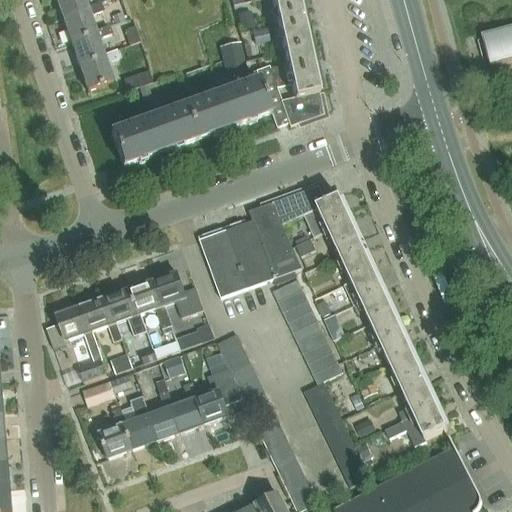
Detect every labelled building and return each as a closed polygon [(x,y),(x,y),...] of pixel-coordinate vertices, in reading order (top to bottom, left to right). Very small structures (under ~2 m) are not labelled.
[(87,13),(86,10),(82,0),(55,0),(62,21),(87,13)] [(271,0),(286,65),(268,71),(267,69),(260,71),(265,83),(273,80),(281,105),(294,102),(319,97),(297,0),(271,0)] [(95,37),(95,34),(89,18),(103,13),(100,5),(86,10),(87,13),(62,21),(71,46),(95,37)] [(122,13),(112,16),(115,23),(125,20),(122,13)] [(239,16),(243,29),(254,26),(250,13),(239,16)] [(58,45),(69,41),(63,25),(53,29),(58,45)] [(135,28),(124,32),(130,48),(141,44),(135,28)] [(108,29),(95,34),(95,37),(71,46),(79,70),(103,61),(103,58),(98,43),(111,38),(108,29)] [(511,29),(482,38),(491,70),(511,64),(511,29)] [(255,47),(271,43),(268,31),(253,35),(255,47)] [(245,72),(239,44),(219,49),(226,77),(245,72)] [(87,94),(112,85),(106,66),(119,62),(116,53),(103,58),(103,61),(79,70),(87,94)] [(260,71),(255,73),(258,83),(271,116),(276,130),(276,131),(288,127),(289,130),(323,118),(319,97),(294,102),(281,105),(273,80),(265,83),(260,71)] [(147,88),(153,86),(148,73),(124,82),(128,95),(138,91),(147,88)] [(258,83),(110,136),(122,170),(271,116),(258,83)] [(147,88),(138,91),(139,93),(143,104),(152,101),(148,89),(147,88)] [(318,212),(328,208),(327,207),(319,190),(250,215),(253,224),(252,225),(274,283),(295,275),(303,272),(283,228),(303,219),(318,212)] [(340,201),(327,207),(328,208),(318,212),(303,219),(313,241),(328,234),(353,287),(345,290),(359,319),(366,316),(414,420),(385,433),(388,441),(406,433),(413,448),(447,433),(340,201)] [(227,234),(247,293),(274,283),(252,225),(227,234)] [(200,244),(221,302),(247,293),(227,234),(200,244)] [(302,260),(316,254),(312,243),(297,249),(302,260)] [(373,255),(388,287),(401,280),(386,249),(373,255)] [(274,283),(276,289),(297,281),(295,275),(274,283)] [(178,277),(153,286),(162,310),(166,309),(177,305),(183,322),(204,314),(196,292),(185,296),(178,277)] [(278,305),(303,294),(298,283),(273,295),(278,305)] [(172,325),(166,309),(162,310),(153,286),(129,294),(138,319),(142,317),(157,312),(173,356),(181,353),(172,325)] [(129,294),(105,303),(114,327),(117,326),(129,322),(135,340),(148,335),(148,334),(142,317),(138,319),(129,294)] [(283,316),(308,304),(303,294),(278,305),(283,316)] [(123,342),(117,326),(114,327),(105,303),(81,311),(90,336),(93,335),(108,329),(114,346),(123,342)] [(288,326),(313,314),(308,304),(283,316),(288,326)] [(318,308),(324,319),(331,315),(326,304),(318,308)] [(90,336),(81,311),(57,320),(60,328),(66,344),(84,338),(94,365),(102,363),(103,362),(99,351),(93,335),(90,336)] [(293,337),(318,325),(313,314),(288,326),(293,337)] [(298,347),(323,335),(318,325),(293,337),(298,347)] [(202,345),(214,341),(209,327),(197,331),(202,345)] [(55,353),(67,349),(66,344),(60,328),(48,333),(55,353)] [(342,332),(331,338),(334,344),(345,339),(342,332)] [(303,357),(328,345),(323,335),(298,347),(303,357)] [(217,347),(222,357),(242,347),(237,338),(217,347)] [(308,368),(333,356),(328,345),(303,357),(308,368)] [(227,367),(247,357),(242,347),(222,357),(227,367)] [(168,348),(155,353),(158,361),(158,362),(171,357),(168,348)] [(155,353),(154,350),(140,354),(144,366),(158,361),(155,353)] [(132,370),(128,356),(111,361),(116,376),(132,370)] [(313,378),(338,366),(333,356),(308,368),(313,378)] [(227,367),(232,377),(252,367),(247,357),(227,367)] [(181,359),(164,365),(169,380),(186,374),(181,359)] [(84,387),(107,378),(102,363),(94,365),(78,372),(84,387)] [(313,378),(318,388),(343,376),(338,366),(313,378)] [(236,387),(256,377),(252,367),(232,377),(233,380),(236,387)] [(215,397),(200,402),(196,404),(205,429),(229,420),(225,408),(243,401),(241,397),(236,387),(233,380),(232,377),(229,373),(209,380),(215,397)] [(111,385),(114,394),(138,386),(135,376),(110,384),(111,385)] [(236,387),(241,397),(261,387),(256,377),(236,387)] [(371,380),(357,387),(360,393),(364,402),(378,395),(371,380)] [(162,397),(170,394),(165,383),(157,386),(162,397)] [(114,394),(111,385),(83,394),(89,412),(117,403),(114,394)] [(196,404),(200,402),(194,385),(185,389),(191,405),(175,411),(172,412),(181,437),(205,429),(196,404)] [(304,396),(309,405),(329,396),(324,386),(304,396)] [(246,407),(266,397),(261,387),(241,397),(243,401),(246,407)] [(172,412),(175,411),(170,394),(162,397),(161,397),(167,414),(151,420),(148,421),(156,446),(181,437),(172,412)] [(314,415),(333,405),(329,396),(309,405),(314,415)] [(246,407),(251,417),(271,407),(266,397),(246,407)] [(148,421),(151,420),(144,400),(132,405),(134,409),(122,413),(127,428),(124,429),(133,454),(156,446),(148,421)] [(353,404),(357,413),(364,410),(360,401),(353,404)] [(314,415),(318,424),(338,415),(333,405),(314,415)] [(255,427),(275,417),(271,407),(251,417),(255,427)] [(112,414),(118,431),(100,438),(109,463),(133,454),(124,429),(127,428),(122,413),(121,411),(112,414)] [(370,414),(354,422),(362,438),(378,430),(370,414)] [(323,434),(343,424),(338,415),(318,424),(323,434)] [(259,434),(260,437),(280,427),(275,417),(255,427),(259,434)] [(323,434),(328,443),(347,434),(343,424),(323,434)] [(265,447),(285,437),(280,427),(260,437),(265,447)] [(332,453),(352,444),(347,434),(328,443),(332,453)] [(265,447),(270,457),(290,447),(285,437),(265,447)] [(480,511),(481,511),(481,510),(481,509),(482,507),(482,505),(481,503),(481,502),(481,501),(479,497),(451,442),(450,443),(455,452),(338,511),(480,511)] [(373,454),(367,443),(357,447),(363,459),(373,454)] [(332,453),(337,463),(356,453),(352,444),(332,453)] [(275,467),(294,457),(290,447),(270,457),(273,463),(275,467)] [(341,472),(361,463),(356,453),(337,463),(341,472)] [(278,474),(279,477),(299,467),(294,457),(275,467),(278,474)] [(341,472),(346,482),(366,472),(361,463),(341,472)] [(280,479),(284,487),(304,477),(299,467),(279,477),(280,479)] [(346,482),(351,491),(370,482),(366,472),(346,482)] [(289,497),(309,487),(304,477),(284,487),(289,497)] [(289,497),(293,506),(313,497),(309,487),(289,497)] [(0,492),(0,511),(8,511),(7,491),(0,492)] [(293,506),(296,511),(307,511),(318,507),(313,497),(293,506)] [(256,510),(257,511),(285,511),(279,498),(256,510)]
